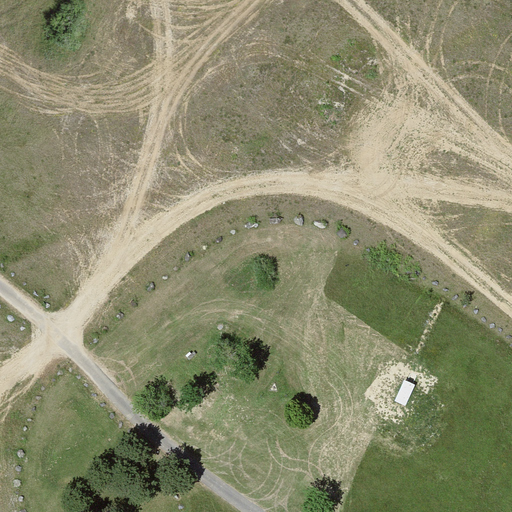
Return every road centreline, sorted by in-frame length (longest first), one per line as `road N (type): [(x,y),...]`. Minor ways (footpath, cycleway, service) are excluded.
road 1 (track): [(511,299),(360,197),(299,186),(220,202),(133,246),(0,393)]
road 2 (track): [(0,279),(59,326),(136,413),(257,511)]
road 3 (track): [(163,0),(168,18),(133,246)]
road 4 (track): [(511,154),(350,0)]
road 5 (track): [(360,197),(511,202)]
